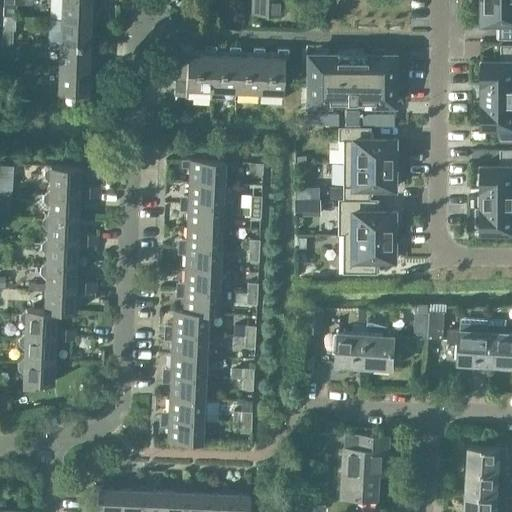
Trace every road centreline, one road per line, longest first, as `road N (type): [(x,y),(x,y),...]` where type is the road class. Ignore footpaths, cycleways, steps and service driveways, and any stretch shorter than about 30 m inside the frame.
road 1 (residential): [(57,439),(108,426),(124,407),(138,72),(159,33)]
road 2 (residential): [(511,258),(441,258),(440,38)]
road 3 (residential): [(440,38),(159,33)]
